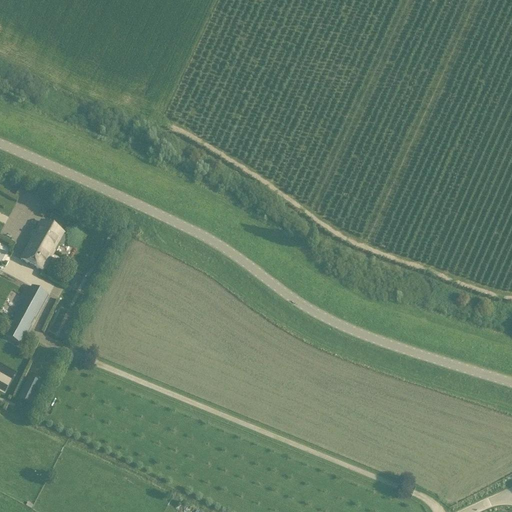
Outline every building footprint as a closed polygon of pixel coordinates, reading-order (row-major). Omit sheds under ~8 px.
[(57,252),(60,245),(63,246),(67,238),(63,236),(64,235),(41,222),(20,260),(44,272),(55,251),(57,252)] [(46,300),(55,304),(63,287),(53,283),(46,300)] [(20,346),(48,295),(34,287),(5,337),(20,346)] [(0,388),(7,391),(17,371),(0,363),(0,388)] [(17,406),(31,412),(41,390),(26,383),(17,406)]
